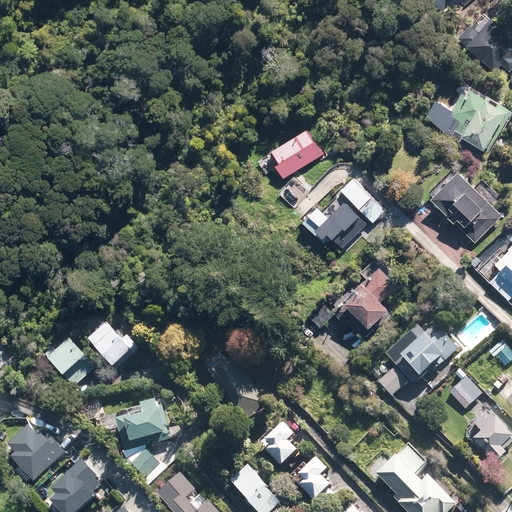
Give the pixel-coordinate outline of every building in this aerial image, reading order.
[(456,0),(427,0),(440,14),(456,0)] [(468,48),(467,50),(492,72),(498,64),(507,72),(511,65),(511,62),(509,60),(511,56),(511,46),(501,37),(502,36),(488,24),(477,37),(468,29),(459,40),(468,48)] [(506,116),(467,95),(454,117),(469,126),(464,135),(488,148),(506,116)] [(496,219),(455,177),(431,200),(472,242),(496,219)] [(386,211),(354,181),(342,193),(374,223),(386,211)] [(324,244),(330,237),(343,249),(365,224),(347,208),(332,224),(317,211),(304,227),(324,244)] [(511,247),(489,272),(511,291),(511,247)] [(394,290),(377,272),(335,313),(344,323),(346,321),(364,339),(387,317),(377,307),(394,290)] [(105,329),(89,343),(113,369),(129,354),(105,329)] [(416,331),(386,358),(412,385),(441,358),(416,331)] [(441,333),(430,343),(447,361),(458,351),(441,333)] [(511,361),(511,354),(502,342),(488,353),(493,360),(496,358),(504,368),(511,361)] [(62,343),(46,359),(75,387),(90,372),(62,343)] [(231,359),(211,372),(243,420),(263,407),(231,359)] [(393,369),(378,383),(392,397),(406,383),(393,369)] [(511,382),(504,374),(492,386),(507,401),(511,395),(511,382)] [(466,379),(450,393),(465,409),(481,395),(466,379)] [(128,418),(116,421),(124,451),(169,438),(161,409),(155,411),(153,403),(140,407),(143,418),(129,422),(128,418)] [(478,433),(471,440),(493,464),(503,455),(498,450),(511,437),(487,411),(472,426),(478,433)] [(34,424),(13,443),(20,451),(16,455),(36,478),(68,450),(47,426),(41,432),(34,424)] [(280,429),(264,444),(271,451),(267,454),(280,468),(294,454),(284,444),(290,438),(280,429)] [(426,462),(409,446),(399,457),(416,473),(426,462)] [(144,452),(132,465),(146,478),(158,465),(144,452)] [(107,481),(88,459),(56,488),(61,493),(55,499),(66,511),(78,511),(100,493),(97,489),(107,481)] [(422,484),(396,459),(378,479),(413,511),(442,511),(452,502),(427,478),(422,484)] [(313,463),(296,479),(302,485),(299,487),(313,502),(327,488),(317,478),(323,472),(313,463)] [(220,511),(184,470),(160,491),(178,511),(228,511),(226,511),(220,511)] [(245,470),(230,484),(255,511),(271,511),(278,506),(245,470)] [(0,498),(0,511),(6,511),(10,509),(0,498)]
